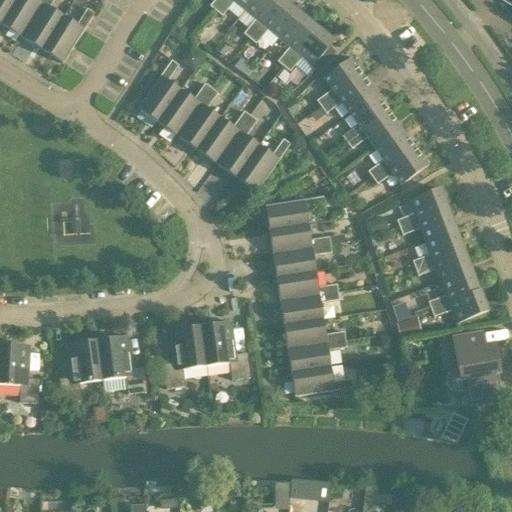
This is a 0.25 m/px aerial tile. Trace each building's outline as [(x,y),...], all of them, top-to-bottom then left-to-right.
[(0,0),(0,26),(16,0),(0,0)] [(35,0),(35,1),(33,0),(16,0),(0,26),(21,39),(45,0),(35,0)] [(54,0),(45,0),(21,39),(41,52),(62,18),(49,10),(54,0)] [(215,13),(225,0),(214,0),(208,8),(215,13)] [(221,18),(229,8),(233,3),(244,12),(253,0),(225,0),(215,13),(221,18)] [(254,21),(250,26),(242,35),(248,40),(281,1),(280,0),(253,0),(244,12),(254,21)] [(255,46),(263,36),(267,31),(277,40),(298,15),(281,1),(248,40),(255,46)] [(86,10),(76,26),(62,18),(41,52),(62,65),(93,15),(86,10)] [(282,68),(315,28),(298,15),(277,40),(288,49),(276,63),(282,68)] [(312,68),(332,43),(315,28),(282,68),(288,73),(300,59),(312,68)] [(224,55),(229,49),(220,43),(215,49),(224,55)] [(320,109),(362,79),(349,60),(322,79),(331,91),(315,102),(320,109)] [(156,124),(179,92),(166,83),(177,67),(170,62),(136,110),(156,124)] [(362,79),(320,109),(325,115),(340,104),(348,115),(375,96),(362,79)] [(179,92),(156,124),(176,138),(210,90),(203,86),(192,101),(179,92)] [(272,95),(278,99),(282,94),(276,89),(272,95)] [(210,90),(176,138),(196,152),(219,119),(205,110),(216,95),(210,90)] [(375,96),(348,115),(356,127),(341,138),(346,144),(388,114),(375,96)] [(219,119),(196,152),(215,166),(249,118),(243,113),(232,129),(219,119)] [(350,151),(361,143),(366,140),(374,151),(400,132),(388,114),(346,144),(350,151)] [(249,118),(215,166),(235,180),(258,147),(245,138),(256,123),(249,118)] [(400,132),(374,151),(382,162),(367,173),(371,180),(413,149),(400,132)] [(282,141),(274,151),(271,156),(258,147),(235,180),(255,194),(289,146),(282,141)] [(400,187),(426,168),(413,149),(371,180),(376,186),(391,175),(400,187)] [(398,230),(447,211),(438,190),(408,202),(413,215),(395,222),(398,230)] [(322,199),(309,201),(264,208),(267,232),(307,226),(304,210),(323,207),(322,199)] [(447,211),(398,230),(401,237),(419,230),(424,243),(454,232),(447,211)] [(389,229),(384,217),(369,223),(374,235),(389,229)] [(271,256),(329,247),(328,239),(309,242),(307,226),(267,232),(271,256)] [(429,256),(423,259),(411,263),(414,271),(462,252),(454,232),(424,243),(429,256)] [(275,280),(314,273),(312,258),(330,255),(329,247),(271,256),(275,280)] [(417,278),(429,273),(435,271),(440,284),(470,272),(462,252),(414,271),(417,278)] [(470,272),(440,284),(445,297),(427,304),(430,311),(478,293),(470,272)] [(278,303),(336,294),(335,286),(317,289),(314,273),(275,280),(278,303)] [(455,326),(486,314),(478,293),(430,311),(433,319),(450,312),(455,326)] [(282,327),(322,321),(319,305),(338,302),(336,294),(278,303),(282,327)] [(416,318),(397,324),(402,339),(421,334),(416,318)] [(343,334),(330,336),(324,337),(322,321),(282,327),(286,351),(344,342),(343,334)] [(200,332),(200,328),(199,329),(205,368),(228,365),(231,383),(249,380),(246,356),(234,357),(230,324),(215,326),(216,330),(200,332)] [(184,331),(169,333),(174,365),(162,367),(165,391),(184,389),(181,371),(205,368),(199,329),(199,332),(184,334),(184,331)] [(454,353),(457,370),(454,371),(447,376),(445,384),(450,392),(458,394),(466,392),(468,406),(496,402),(492,376),(498,376),(493,347),(483,348),(480,335),(452,340),(455,353),(454,353)] [(97,346),(96,343),(101,382),(102,382),(103,394),(126,390),(127,397),(145,394),(142,370),(131,371),(126,339),(111,341),(112,344),(97,346)] [(289,374),(329,368),(326,352),(345,350),(344,342),(286,351),(289,374)] [(80,345),(65,347),(70,380),(58,381),(62,406),(80,403),(78,385),(101,382),(96,343),(95,343),(95,346),(80,348),(80,345)] [(0,349),(0,386),(19,387),(18,405),(37,406),(38,381),(26,381),(28,348),(13,347),(13,351),(0,349)] [(293,399),(351,390),(350,381),(331,384),(329,368),(289,374),(293,399)] [(48,421),(48,412),(40,412),(40,421),(48,421)] [(456,445),(457,443),(467,421),(452,414),(441,438),(440,441),(456,445)] [(329,485),(290,481),(288,500),(327,505),(329,485)] [(287,498),(288,485),(275,485),(275,497),(287,498)]
